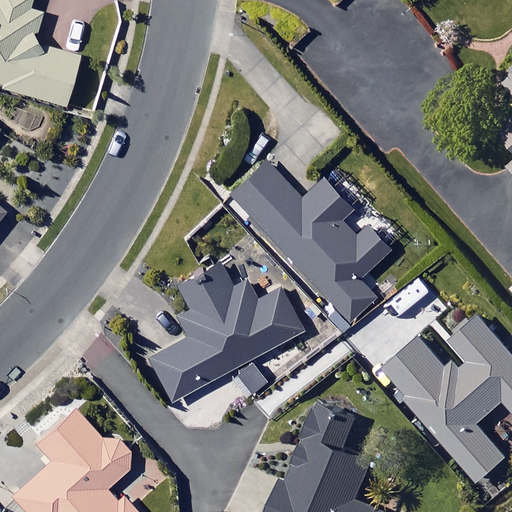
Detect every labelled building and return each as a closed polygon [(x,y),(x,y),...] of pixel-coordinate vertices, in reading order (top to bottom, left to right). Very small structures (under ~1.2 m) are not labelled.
[(28,6),(29,0),(0,0),(0,82),(63,102),(78,54),(31,40),(40,10),(28,6)] [(298,196),(262,157),(225,191),(344,322),(373,295),(356,276),(387,248),(365,223),(353,234),(338,218),(350,208),(321,176),(298,196)] [(179,311),(171,316),(182,337),(147,356),(169,398),(300,328),(277,286),(254,298),(244,278),(230,285),(216,260),(166,287),(179,311)] [(511,346),(479,309),(449,336),(469,360),(464,364),(430,324),(381,367),(477,478),(507,452),(478,419),(503,397),(511,407),(511,346)] [(355,415),(320,400),(289,475),(283,472),(265,511),(395,511),(355,495),(373,452),(345,441),(355,415)] [(47,459),(7,493),(24,511),(140,511),(121,491),(115,496),(103,485),(129,463),(130,453),(127,444),(114,435),(101,436),(74,404),(30,440),(47,459)]
